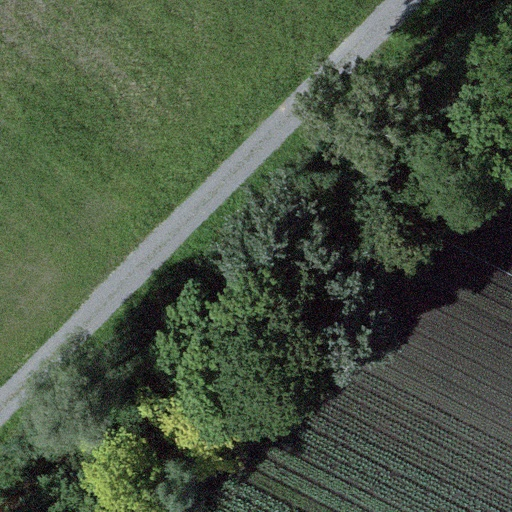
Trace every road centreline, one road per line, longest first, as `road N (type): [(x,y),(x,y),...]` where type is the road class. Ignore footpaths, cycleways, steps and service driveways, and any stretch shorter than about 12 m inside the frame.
road 1 (track): [(420,0),(0,424)]
road 2 (track): [(111,511),(511,116)]
